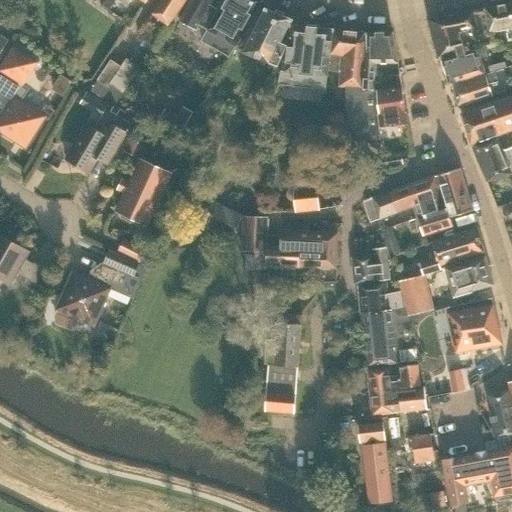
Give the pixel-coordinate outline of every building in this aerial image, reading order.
[(146,0),(106,0),(103,5),(110,10),(116,0),(142,0),(145,2),(146,0)] [(162,0),(153,14),(168,25),(185,0),(162,0)] [(210,4),(212,0),(192,0),(180,21),(196,30),(199,24),(208,30),(219,9),(210,4)] [(236,45),(262,0),(261,0),(223,0),(219,9),(208,30),(202,40),(229,56),(236,45)] [(509,39),(511,38),(511,3),(485,9),(490,32),(507,29),(509,39)] [(244,52),(278,66),(288,45),(281,42),(292,19),(266,9),(244,52)] [(473,13),(472,11),(428,19),(438,58),(492,43),(490,32),(486,11),(473,13)] [(285,71),(282,70),(278,83),(326,88),(333,29),(291,25),(285,71)] [(333,29),(329,69),(341,70),(340,86),(346,86),(361,87),(366,33),(333,29)] [(363,90),(375,90),(376,63),(398,62),(393,32),(367,33),(368,51),(365,51),(363,90)] [(0,106),(6,111),(0,120),(0,130),(26,147),(45,117),(20,101),(28,88),(23,85),(38,61),(11,45),(0,63),(0,106)] [(449,83),(484,73),(477,48),(442,58),(449,83)] [(91,90),(113,106),(123,92),(140,67),(125,60),(121,67),(111,60),(91,90)] [(505,62),(489,66),(491,71),(507,66),(505,62)] [(497,78),(498,78),(495,70),(485,73),(485,74),(451,83),(459,107),(492,96),(489,84),(498,82),(497,78)] [(73,82),(61,74),(52,89),(63,96),(73,82)] [(400,74),(390,75),(392,87),(402,86),(400,74)] [(381,138),(380,130),(382,129),(381,126),(377,90),(362,92),(361,87),(346,86),(349,141),(381,138)] [(381,126),(407,123),(402,88),(377,90),(381,126)] [(109,104),(88,91),(81,103),(102,116),(109,104)] [(511,96),(461,114),(472,144),(511,129),(511,96)] [(164,108),(159,118),(181,131),(192,111),(183,106),(177,115),(164,108)] [(114,154),(127,133),(107,121),(101,132),(87,124),(66,159),(89,172),(104,148),(114,154)] [(190,128),(185,138),(198,144),(203,134),(190,128)] [(511,147),(506,150),(502,149),(497,136),(472,145),(478,161),(487,181),(511,172),(511,147)] [(133,155),(138,144),(129,139),(123,151),(133,155)] [(333,151),(335,172),(356,170),(354,149),(333,151)] [(386,169),(399,167),(397,153),(384,155),(386,169)] [(147,225),(171,174),(141,160),(117,211),(147,225)] [(443,195),(466,189),(460,168),(437,175),(443,195)] [(408,184),(390,191),(397,212),(416,205),(419,216),(445,208),(435,175),(408,184)] [(294,188),(296,211),(319,209),(317,186),(294,188)] [(452,226),(450,217),(473,210),(466,189),(443,195),(447,208),(418,217),(423,235),(452,226)] [(397,212),(390,191),(372,197),(373,198),(364,201),(364,202),(371,222),(397,212)] [(249,199),(250,210),(259,210),(258,199),(249,199)] [(238,217),(223,207),(212,222),(229,231),(238,217)] [(242,216),(242,251),(267,251),(266,265),(298,267),(300,247),(281,246),(281,236),(267,235),(268,216),(242,216)] [(293,224),(293,225),(282,224),(281,236),(281,246),(300,247),(298,267),(337,268),(337,248),(338,224),(321,223),(321,232),(309,232),(310,224),(293,224)] [(419,264),(422,275),(424,274),(440,269),(439,265),(440,265),(484,252),(478,228),(433,242),(438,258),(419,264)] [(34,262),(34,263),(25,258),(29,251),(0,234),(0,278),(11,284),(17,272),(26,277),(23,283),(34,289),(45,268),(34,262)] [(396,235),(395,236),(385,239),(391,255),(401,252),(396,235)] [(360,250),(361,257),(352,258),(355,283),(390,279),(385,247),(360,250)] [(255,270),(255,253),(245,253),(245,270),(255,270)] [(446,267),(454,296),(494,284),(485,256),(446,267)] [(128,273),(105,263),(96,282),(73,273),(54,316),(55,323),(69,329),(75,325),(78,318),(94,325),(110,289),(107,287),(110,280),(122,285),(128,273)] [(424,274),(422,275),(398,280),(401,291),(398,292),(398,296),(403,295),(405,307),(407,316),(412,315),(434,309),(424,274)] [(398,296),(398,292),(388,294),(387,283),(376,284),(359,286),(361,313),(405,307),(403,295),(398,296)] [(446,308),(457,352),(503,344),(492,298),(446,308)] [(412,315),(407,316),(405,307),(361,313),(365,343),(397,340),(397,338),(416,336),(412,315)] [(106,309),(101,321),(115,327),(120,315),(106,309)] [(277,340),(266,339),(265,364),(269,364),(266,390),(267,390),(265,411),(294,413),(296,393),(298,366),(301,324),(302,324),(302,312),(279,311),(279,323),(278,323),(277,340)] [(367,366),(399,363),(397,340),(365,343),(367,366)] [(421,386),(418,364),(367,369),(370,392),(391,390),(391,389),(421,386)] [(465,390),(461,369),(450,372),(453,392),(465,390)] [(372,415),(385,414),(394,412),(394,409),(426,404),(424,386),(391,390),(370,392),(372,415)] [(485,432),(487,440),(496,439),(495,436),(511,432),(511,401),(509,390),(486,395),(494,430),(485,432)] [(385,439),(383,423),(359,425),(361,441),(369,441),(371,459),(365,460),(370,502),(392,500),(387,458),(386,458),(384,439),(385,439)] [(429,432),(411,436),(416,461),(434,457),(429,432)] [(504,444),(511,442),(511,434),(503,436),(504,444)] [(464,485),(491,480),(494,497),(511,493),(511,446),(459,457),(464,485)] [(442,460),(450,506),(467,503),(464,485),(459,457),(442,460)] [(445,491),(430,492),(432,508),(447,506),(445,491)]
